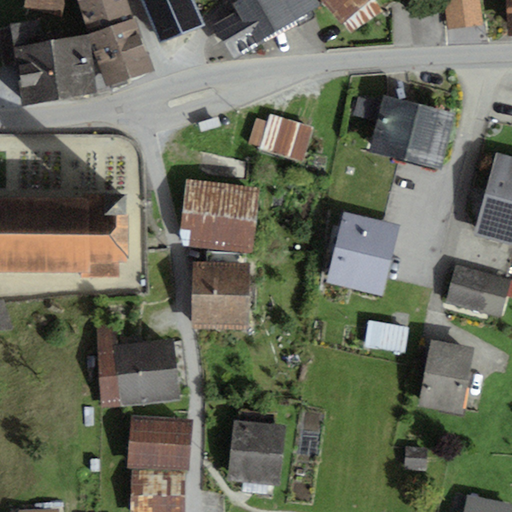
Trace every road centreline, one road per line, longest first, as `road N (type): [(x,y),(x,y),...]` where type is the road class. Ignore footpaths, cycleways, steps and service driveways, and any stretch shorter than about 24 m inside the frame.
road 1 (residential): [(193,511),(194,380),(179,262),(137,100)]
road 2 (tertiary): [(497,53),(376,58),(197,81)]
road 3 (residential): [(497,53),(434,278)]
road 4 (tertiary): [(137,100),(49,119),(0,119)]
